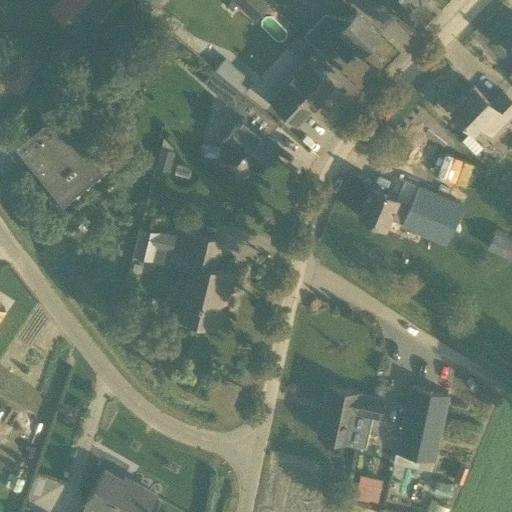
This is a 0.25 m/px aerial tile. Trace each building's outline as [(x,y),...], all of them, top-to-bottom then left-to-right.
[(108,0),(47,0),(46,2),(42,0),(0,0),(0,27),(20,39),(25,30),(55,48),(73,17),(84,23),(108,0)] [(415,0),(388,0),(402,13),(415,0)] [(359,48),(362,51),(370,43),(380,33),(357,11),(349,19),(337,17),(319,35),(311,27),(304,34),(318,48),(325,41),(347,61),(359,48)] [(35,67),(39,59),(17,45),(11,55),(0,72),(0,77),(21,90),(35,67)] [(319,98),(333,83),(313,65),(307,59),(270,98),(284,111),(297,123),(313,105),(311,104),(318,97),(319,98)] [(235,108),(246,96),(243,93),(215,69),(204,82),(235,108)] [(492,102),(474,85),(451,109),(474,131),(481,125),(492,136),(511,115),(511,98),(503,91),(492,102)] [(277,122),(246,96),(235,108),(244,116),(221,142),(227,147),(217,159),(238,178),(248,166),(254,171),(278,143),(267,134),(278,123),(277,122)] [(61,205),(105,171),(56,110),(13,144),(61,205)] [(446,241),(463,203),(419,184),(410,205),(397,200),(397,198),(371,186),(358,216),(385,227),(391,214),(403,220),(403,222),(446,241)] [(133,255),(152,259),(155,246),(172,249),(175,234),(159,231),(140,226),(133,255)] [(510,258),(511,253),(511,237),(506,235),(507,232),(496,227),(486,248),(510,258)] [(228,289),(232,272),(214,267),(221,240),(192,232),(184,263),(190,264),(177,316),(215,325),(221,300),(219,299),(222,288),(228,289)] [(120,316),(120,321),(128,329),(134,329),(138,325),(138,319),(130,312),(124,312),(120,316)] [(379,416),(383,398),(359,392),(329,385),(318,435),(348,442),(355,411),(379,416)] [(435,460),(445,414),(449,394),(410,386),(393,463),(417,468),(419,457),(435,460)] [(134,485),(104,468),(85,501),(87,502),(80,511),(143,511),(155,493),(136,482),(134,485)] [(359,481),(355,499),(377,504),(381,486),(359,481)] [(447,511),(451,504),(434,498),(428,511),(447,511)]
